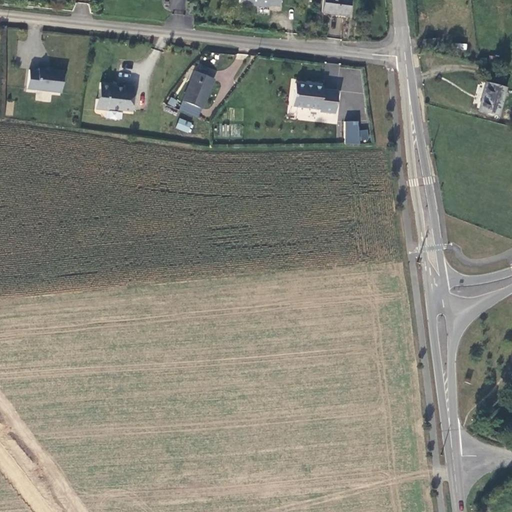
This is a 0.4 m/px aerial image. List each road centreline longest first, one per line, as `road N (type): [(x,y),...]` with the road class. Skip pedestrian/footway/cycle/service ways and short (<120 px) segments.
road 1 (unclassified): [(404,57),(0,14)]
road 2 (residential): [(404,57),(437,282)]
road 3 (tertiary): [(442,324),(453,458)]
